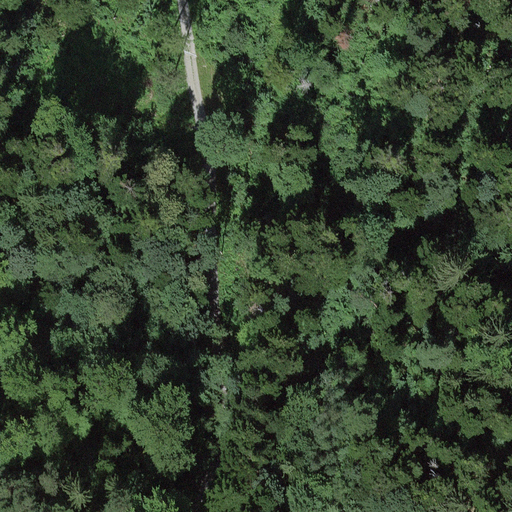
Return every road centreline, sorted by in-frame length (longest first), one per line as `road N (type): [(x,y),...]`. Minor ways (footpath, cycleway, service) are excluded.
road 1 (track): [(194,511),(221,449),(228,399),(180,0)]
road 2 (trunk): [(199,511),(219,0)]
